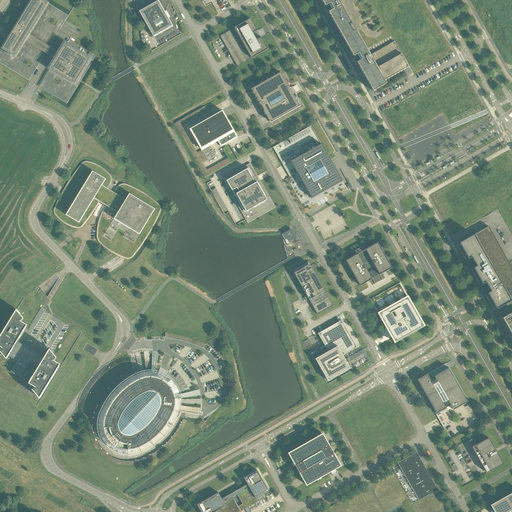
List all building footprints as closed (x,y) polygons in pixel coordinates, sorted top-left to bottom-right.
[(32,0),(25,12),(11,36),(9,38),(7,41),(3,48),(16,56),(22,46),(25,41),(47,54),(49,51),(51,47),(49,47),(48,45),(29,34),(48,3),(42,0),(32,0)] [(321,0),(325,7),(328,5),(332,11),(328,13),(343,39),(343,38),(344,39),(344,40),(343,40),(343,41),(343,42),(343,43),(344,43),(345,43),(346,42),(346,43),(354,57),(357,55),(360,61),(357,63),(373,91),(386,84),(384,81),(409,67),(370,0),(321,0)] [(158,1),(139,11),(139,12),(154,37),(173,26),(158,1)] [(261,38),(261,37),(261,38),(261,37),(264,36),(260,29),(257,31),(257,30),(251,20),(251,19),(250,19),(234,28),(221,36),(221,37),(235,61),(238,66),(252,58),(268,49),(261,38)] [(50,68),(75,84),(77,80),(78,78),(90,59),(65,43),(50,68)] [(293,94),(296,93),(293,87),(292,87),(293,88),(291,89),(290,88),(281,72),(253,88),(255,90),(253,91),(254,94),(255,94),(255,95),(256,98),(257,97),(258,99),(257,99),(258,102),(259,101),(260,102),(259,103),(271,123),(300,106),(299,103),(298,104),(297,103),(298,102),(297,100),(296,100),(295,99),(296,99),(295,96),(294,96),(293,94)] [(222,111),(200,123),(190,129),(201,148),(202,148),(209,144),(217,140),(221,147),(224,145),(237,137),(226,117),(222,111)] [(333,165),(331,161),(331,160),(330,160),(328,156),(331,154),(333,153),(333,152),(335,152),(318,122),(311,126),(273,147),(273,148),(283,165),(284,167),(284,166),(285,165),(286,168),(287,169),(292,166),(294,168),(290,171),(287,172),(290,177),(287,178),(290,183),(305,209),(317,202),(319,206),(328,201),(326,197),(345,186),(342,181),(342,180),(337,171),(335,168),(336,167),(336,166),(335,165),(334,165),(333,165)] [(194,153),(203,175),(231,164),(229,159),(206,168),(204,162),(209,160),(207,156),(212,153),(214,152),(213,150),(211,146),(194,153)] [(250,163),(223,179),(245,219),(248,223),(275,207),(260,181),(258,176),(250,163)] [(94,198),(101,203),(101,204),(101,205),(102,205),(103,205),(104,205),(118,213),(114,219),(139,234),(155,209),(129,194),(126,200),(102,185),(106,179),(93,171),(66,215),(79,223),(94,198)] [(482,284),(491,291),(485,294),(494,311),(511,300),(511,267),(488,226),(468,238),(456,244),(466,261),(468,259),(473,268),(471,269),(480,286),(482,284)] [(298,239),(298,238),(296,234),(296,235),(295,235),(294,235),(292,231),(292,230),(291,231),(291,229),(285,233),(285,232),(285,233),(284,233),(282,234),(286,243),(290,241),(294,239),(294,240),(295,240),(297,239),(298,239)] [(372,279),(379,275),(384,272),(386,271),(392,268),(378,242),(374,244),(372,241),(347,255),(349,259),(346,261),(359,284),(360,286),(366,282),(368,281),(369,281),(372,279)] [(308,261),(292,270),(297,278),(306,295),(313,306),(317,315),(333,306),(313,269),(310,264),(308,261)] [(376,311),(377,313),(387,330),(395,343),(425,326),(407,294),(400,282),(370,300),(374,307),(376,311)] [(7,359),(28,324),(22,321),(24,317),(17,309),(0,336),(0,346),(2,347),(0,350),(7,359)] [(511,311),(502,318),(511,336),(511,311)] [(328,351),(315,359),(328,381),(350,368),(343,355),(357,347),(342,320),(318,334),(328,351)] [(204,347),(205,344),(195,340),(186,337),(175,335),(165,333),(165,337),(175,338),(184,341),(195,344),(204,347)] [(40,398),(60,363),(55,360),(57,357),(50,348),(28,383),(35,387),(33,390),(40,398)] [(436,413),(441,410),(446,407),(445,406),(449,403),(453,410),(468,401),(449,368),(434,376),(430,379),(427,374),(417,380),(423,389),(436,413)] [(153,376),(152,376),(151,376),(150,376),(149,376),(148,376),(145,377),(144,377),(140,378),(134,381),(129,385),(124,389),(119,394),(115,399),(111,404),(108,410),(105,416),(104,421),(104,427),(106,427),(106,428),(106,429),(107,431),(107,432),(108,433),(108,435),(109,436),(109,437),(110,438),(111,439),(112,440),(113,441),(114,442),(115,443),(116,444),(117,444),(119,445),(120,446),(121,446),(122,447),(124,447),(125,447),(126,447),(128,447),(128,449),(134,449),(140,447),(145,444),(151,441),(156,437),(160,432),(165,427),(168,422),(171,416),(174,410),(175,405),(175,404),(175,400),(175,399),(175,398),(175,397),(175,395),(174,394),(174,393),(171,387),(167,383),(163,380),(157,377),(154,377),(153,376)] [(303,479),(306,485),(335,469),(338,467),(341,466),(323,433),(288,453),(293,462),(294,464),(295,465),(301,476),(303,479)] [(472,447),(487,473),(503,463),(488,438),(472,447)] [(398,463),(400,467),(393,471),(368,485),(320,511),(392,511),(404,506),(402,503),(406,501),(412,511),(450,511),(448,509),(446,504),(438,490),(423,464),(420,466),(418,462),(421,461),(418,456),(413,460),(410,455),(398,463)] [(248,484),(237,490),(247,508),(265,498),(263,495),(269,491),(257,470),(244,478),(246,481),(248,484)] [(239,511),(247,508),(237,490),(222,499),(218,492),(197,504),(201,511),(214,511),(216,511),(215,511),(239,511)] [(511,511),(511,492),(490,505),(494,511),(508,511),(511,510),(511,511)]
